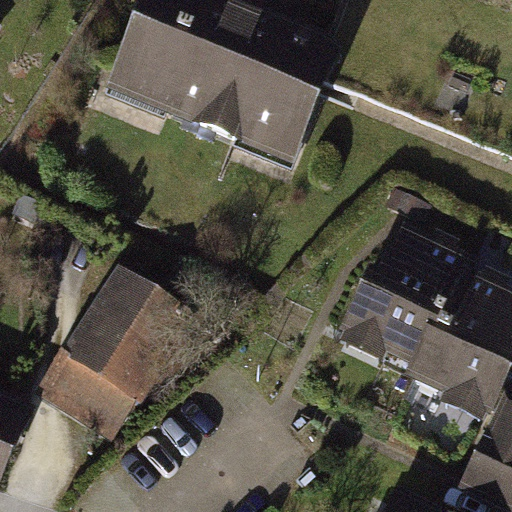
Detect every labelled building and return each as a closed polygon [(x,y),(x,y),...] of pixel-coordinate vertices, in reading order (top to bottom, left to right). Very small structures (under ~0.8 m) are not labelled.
[(250,14),(216,0),(144,0),(107,90),(291,167),(339,51),(250,14)] [(476,270),(482,259),(458,247),(461,241),(438,229),(434,237),(406,223),(383,269),(372,264),(339,330),(345,333),(341,339),(384,361),(388,352),(414,364),(409,375),(446,394),(442,402),(481,421),(486,411),(493,414),(511,376),(511,288),(508,286),(511,278),(488,267),(485,274),(476,270)] [(196,326),(118,276),(39,399),(117,448),(196,326)] [(0,496),(35,421),(0,405),(0,496)] [(460,498),(488,511),(511,511),(511,410),(505,407),(460,498)] [(435,511),(399,495),(391,511),(435,511)]
